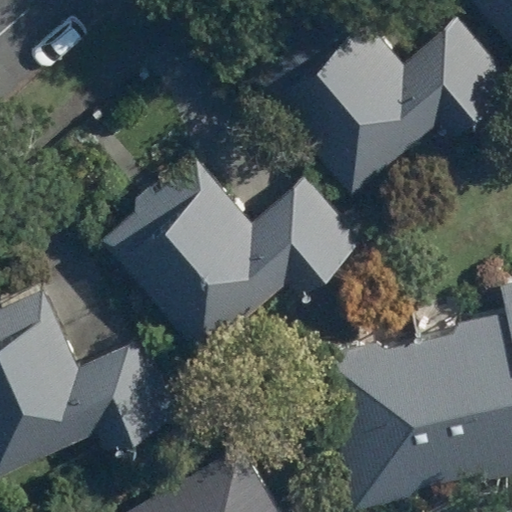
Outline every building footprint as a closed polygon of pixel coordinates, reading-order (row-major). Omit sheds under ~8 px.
[(465,117),(511,73),(511,57),(460,2),(427,32),(396,0),(342,0),(281,57),(381,164),(450,100),(465,117)] [(317,277),(371,229),(309,158),(265,196),(208,130),(108,217),(209,333),(298,255),(317,277)] [(511,270),(505,273),(510,292),(329,338),(369,496),(511,459),(511,270)] [(115,434),(184,405),(150,324),(88,350),(58,278),(0,301),(0,447),(5,459),(108,417),(115,434)] [(121,497),(116,511),(299,511),(254,426),(121,497)]
